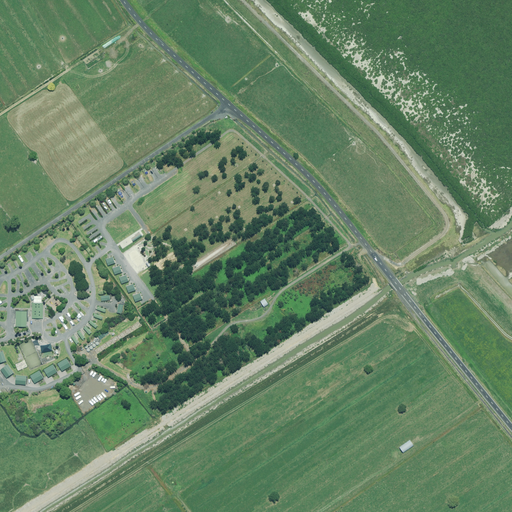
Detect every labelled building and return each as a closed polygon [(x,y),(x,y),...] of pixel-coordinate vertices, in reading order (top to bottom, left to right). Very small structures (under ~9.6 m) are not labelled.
[(115,263),(113,257),(106,259),(108,266),(115,263)] [(122,272),(120,266),(113,269),(115,275),(122,272)] [(129,281),(126,275),(120,278),(122,284),(129,281)] [(136,290),(133,284),(127,287),(129,293),(136,290)] [(142,299),(140,293),(133,296),(136,302),(142,299)] [(268,304),(264,299),(260,302),(264,307),(268,304)] [(42,317),(42,301),(29,301),(29,317),(42,317)] [(26,325),(26,309),(13,309),(13,325),(26,325)] [(97,324),(89,318),(87,320),(94,327),(97,324)] [(90,331),(83,324),(81,326),(87,333),(90,331)] [(83,336),(78,328),(75,330),(80,338),(83,336)] [(77,341),(72,332),(69,335),(74,343),(77,341)] [(64,356),(55,361),(60,369),(69,364),(64,356)] [(28,367),(25,360),(15,364),(18,371),(28,367)] [(12,372),(6,363),(0,367),(0,370),(4,377),(12,372)] [(51,363),(42,367),(47,375),(56,371),(51,363)] [(37,369),(28,374),(33,382),(42,377),(37,369)] [(24,375),(14,374),(14,383),(24,384),(24,375)] [(413,445),(410,440),(399,447),(403,452),(413,445)]
